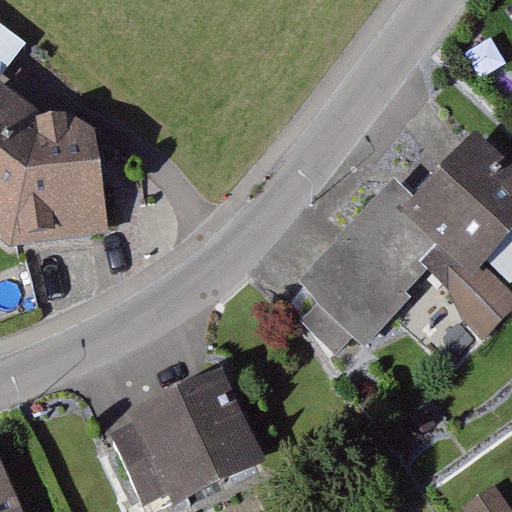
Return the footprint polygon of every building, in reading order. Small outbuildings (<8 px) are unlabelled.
[(0,93),(32,47),(0,24),(0,93)] [(73,145),(16,101),(0,119),(0,233),(27,253),(123,240),(120,140),(73,145)] [(408,190),(318,287),(384,349),(442,287),(496,336),(511,319),(511,299),(502,289),(511,278),(511,164),(497,150),(436,216),(408,190)] [(236,392),(126,439),(155,506),(177,497),(183,511),(206,511),(275,483),(236,392)] [(39,511),(22,469),(0,477),(0,511),(39,511)]
